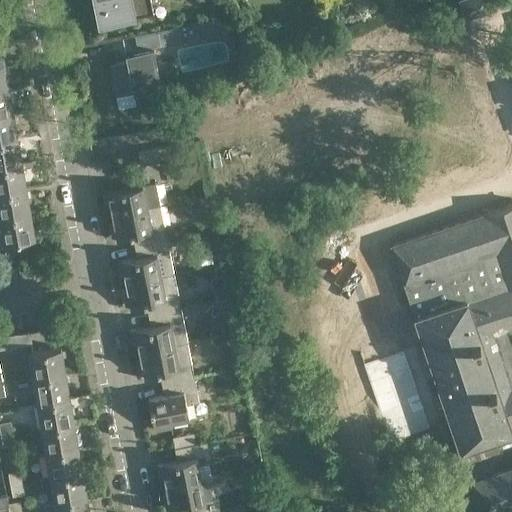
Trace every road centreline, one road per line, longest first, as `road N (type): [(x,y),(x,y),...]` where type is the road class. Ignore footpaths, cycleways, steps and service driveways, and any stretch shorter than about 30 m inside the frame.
road 1 (track): [(70,154),(340,99),(369,107),(381,125),(408,223)]
road 2 (residential): [(94,275),(39,0)]
road 3 (residential): [(140,511),(94,275)]
